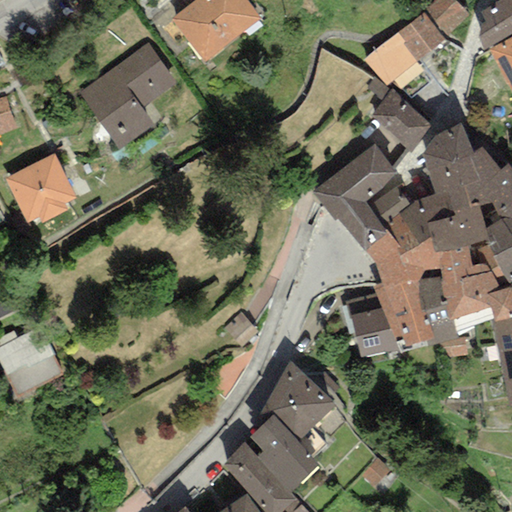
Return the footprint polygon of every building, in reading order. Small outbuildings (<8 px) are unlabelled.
[(261,18),(246,0),(196,0),(170,20),(204,63),(261,18)] [(468,17),(453,0),(434,0),(423,12),(445,39),(468,17)] [(511,35),(511,0),(498,0),(481,12),(486,20),(480,24),(478,36),(484,49),(488,47),(511,35)] [(417,62),(445,39),(423,12),(397,33),(404,42),(403,44),(417,62)] [(424,70),(417,62),(403,44),(404,42),(397,33),(364,61),(385,87),(393,81),(399,89),(424,70)] [(511,35),(488,47),(511,94),(511,35)] [(175,85),(147,44),(78,92),(119,150),(154,126),(142,108),(175,85)] [(406,103),(391,89),(370,118),(380,124),(409,152),(430,126),(406,103)] [(6,97),(0,98),(0,134),(17,129),(6,97)] [(421,154),(428,172),(468,158),(473,156),(472,152),(461,124),(434,136),(421,154)] [(375,145),(312,193),(334,221),(337,219),(363,252),(386,231),(383,226),(369,207),(396,187),(402,183),(375,145)] [(481,147),(472,152),(473,156),(468,158),(478,180),(463,187),(471,211),(479,208),(511,201),(511,200),(511,168),(507,163),(498,171),(481,147)] [(74,197),(54,156),(5,179),(26,222),(39,216),(42,222),(67,210),(63,203),(74,197)] [(478,180),(468,158),(428,172),(435,193),(445,221),(471,211),(463,187),(478,180)] [(409,205),(396,187),(369,207),(383,226),(409,205)] [(386,231),(403,253),(430,237),(434,253),(449,250),(468,245),(487,239),(484,228),(479,208),(471,211),(445,221),(435,193),(409,205),(383,226),(386,231)] [(511,200),(511,201),(479,208),(484,228),(501,219),(511,219),(511,200)] [(511,219),(501,219),(484,228),(487,239),(505,276),(509,283),(511,282),(511,219)] [(403,253),(386,231),(363,252),(374,262),(380,281),(381,284),(384,288),(401,284),(409,282),(398,257),(403,253)] [(421,349),(457,336),(451,320),(462,297),(461,284),(460,279),(455,280),(449,250),(434,253),(430,237),(403,253),(398,257),(409,282),(401,284),(420,344),(421,349)] [(490,272),(494,279),(505,276),(487,239),(468,245),(472,266),(488,263),(490,272)] [(468,245),(449,250),(455,280),(460,279),(490,272),(488,263),(472,266),(468,245)] [(490,272),(460,279),(461,284),(462,297),(451,320),(457,336),(474,331),(473,325),(493,318),(494,324),(511,319),(511,294),(510,288),(498,290),(497,285),(494,279),(490,272)] [(381,284),(372,287),(376,294),(399,350),(420,344),(401,284),(384,288),(381,284)] [(376,294),(345,301),(360,359),(399,350),(376,294)] [(251,324),(241,311),(221,325),(231,339),(251,324)] [(511,319),(494,324),(509,407),(511,406),(511,319)] [(45,325),(0,347),(0,364),(16,397),(69,371),(45,325)] [(466,356),(463,338),(444,342),(448,359),(466,356)] [(259,414),(266,422),(249,438),(262,452),(257,457),(291,493),(320,467),(298,443),(335,406),(289,361),(259,414)] [(257,457),(244,444),(222,465),(261,511),(281,511),(283,510),(285,511),(307,511),(291,493),(257,457)] [(390,471),(377,460),(362,477),(375,488),(390,471)] [(256,511),(245,495),(221,511),(256,511)]
